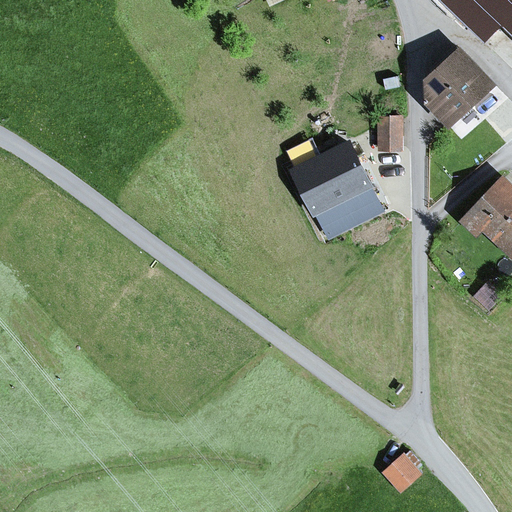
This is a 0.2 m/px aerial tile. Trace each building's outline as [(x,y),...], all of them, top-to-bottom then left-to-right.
[(491,0),(446,0),(474,22),(491,0)] [(463,40),(430,71),(431,99),(453,123),(500,79),(463,40)] [(406,114),(381,113),(380,148),(405,149),(406,114)] [(355,135),(294,165),(317,211),(375,183),(378,181),(355,135)] [(511,173),(507,170),(463,217),(481,233),(488,225),(511,248),(511,173)] [(388,209),(375,183),(317,211),(330,237),(388,209)] [(490,279),(476,295),(490,308),(505,292),(490,279)] [(407,449),(385,469),(403,489),(425,469),(407,449)]
